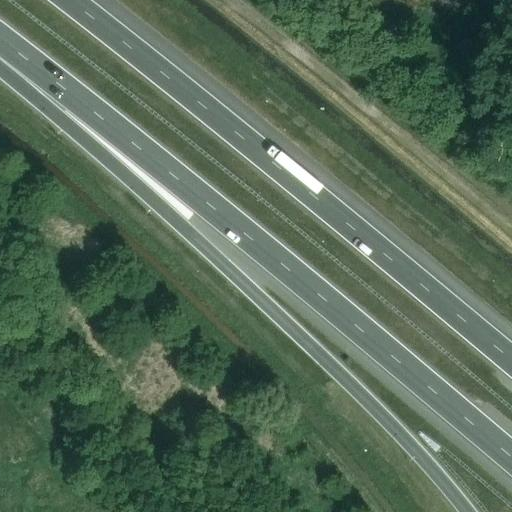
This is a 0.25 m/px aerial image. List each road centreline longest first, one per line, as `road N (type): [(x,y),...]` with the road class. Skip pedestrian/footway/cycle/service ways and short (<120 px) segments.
road 1 (motorway): [(0,36),(511,457)]
road 2 (motorway): [(0,48),(58,119),(343,383),(464,511)]
road 3 (motorway): [(511,352),(68,0)]
